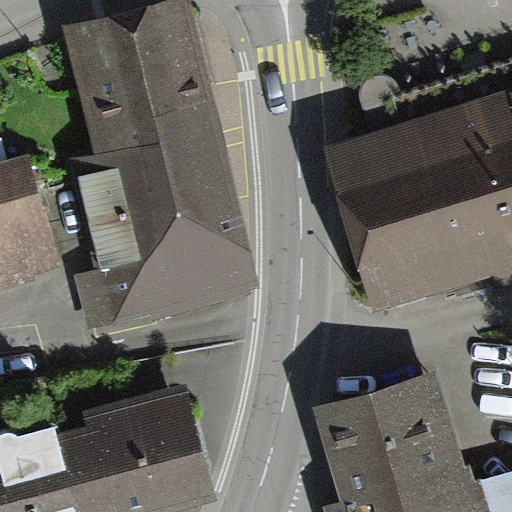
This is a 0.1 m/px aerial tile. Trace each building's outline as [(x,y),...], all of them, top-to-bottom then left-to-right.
[(250,280),(177,1),(74,27),(107,157),(72,166),(101,276),(81,281),(91,321),(250,280)] [(511,100),(336,152),(379,295),(511,255),(511,100)] [(0,265),(44,252),(16,159),(0,164),(0,265)] [(511,511),(511,483),(461,500),(423,380),(322,412),(352,510),(345,511),(511,511)] [(0,454),(0,511),(122,511),(204,490),(181,405),(0,454)]
